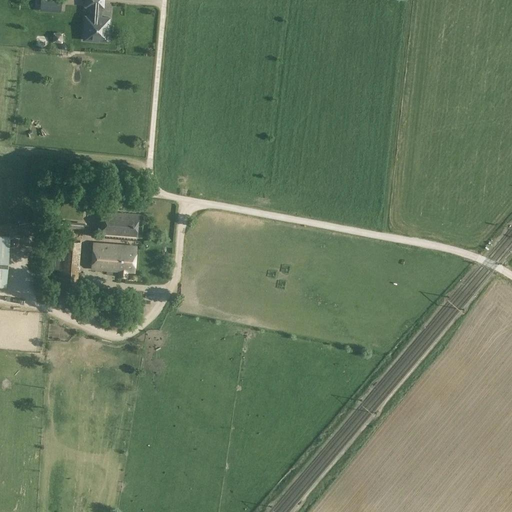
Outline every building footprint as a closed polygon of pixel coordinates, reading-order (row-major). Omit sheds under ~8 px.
[(85,18),(84,33),(88,34),(87,40),(100,41),(100,35),(107,36),(107,26),(109,26),(110,18),(102,17),(101,19),(98,19),(99,8),(102,8),(104,8),(104,0),(85,0),(85,6),(93,7),(92,18),(85,18)] [(53,32),(53,42),(63,43),(63,33),(53,32)] [(63,187),(63,191),(63,200),(80,200),(81,188),(63,187)] [(103,234),(136,237),(138,215),(104,212),(103,234)] [(0,280),(17,282),(21,232),(0,230),(0,280)] [(92,269),(133,272),(135,246),(94,243),(92,269)]
